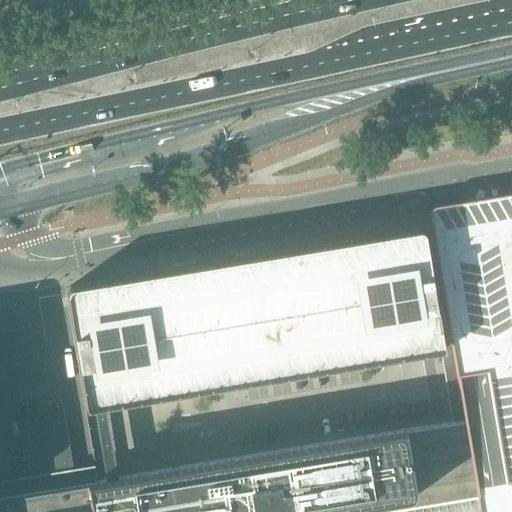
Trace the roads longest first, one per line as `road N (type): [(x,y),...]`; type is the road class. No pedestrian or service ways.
road 1 (unclassified): [(511,169),(54,258),(16,256),(0,238)]
road 2 (primary): [(0,124),(511,21)]
road 3 (secondary): [(0,207),(254,143),(422,74)]
road 4 (secondary): [(422,74),(281,100),(0,171)]
road 5 (primary): [(371,0),(0,88)]
